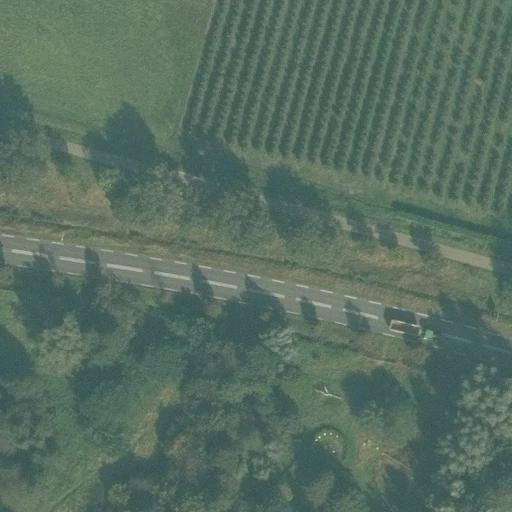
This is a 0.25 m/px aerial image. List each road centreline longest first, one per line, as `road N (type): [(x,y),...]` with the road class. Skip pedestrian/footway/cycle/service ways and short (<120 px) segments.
road 1 (unclassified): [(511,271),(0,130)]
road 2 (secondary): [(511,345),(0,242)]
